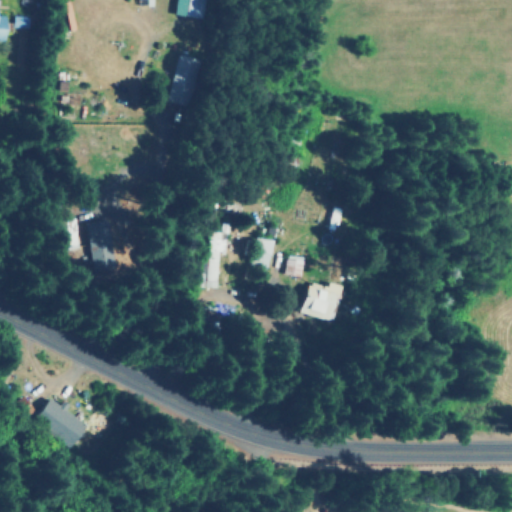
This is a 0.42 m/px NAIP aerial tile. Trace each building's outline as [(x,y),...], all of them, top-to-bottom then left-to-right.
[(172,0),(170,13),(197,18),(200,0),(172,0)] [(162,100),(182,106),(195,58),(176,52),(162,100)] [(74,248),(71,217),(50,219),(53,250),(74,248)] [(108,269),(106,220),(84,221),(86,270),(108,269)] [(215,287),(216,250),(221,250),(222,231),(205,231),(203,286),(215,287)] [(247,265),(263,267),(268,239),(252,236),(247,265)] [(280,273),(296,276),(299,260),(283,257),(280,273)] [(294,311),(327,321),(338,285),(324,281),(322,288),(309,284),(309,285),(302,282),(294,311)] [(56,404),(45,397),(30,420),(68,444),(82,422),(56,405),(56,404)]
